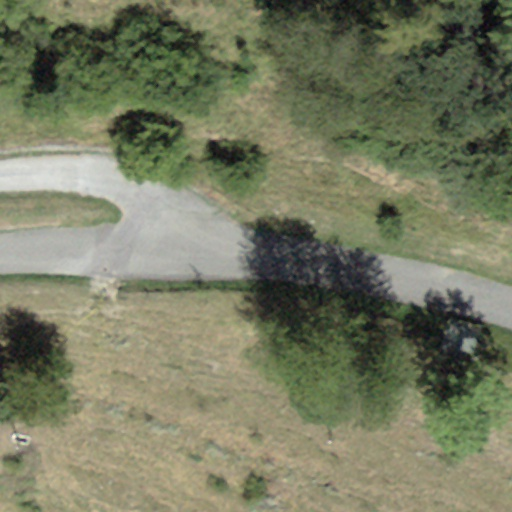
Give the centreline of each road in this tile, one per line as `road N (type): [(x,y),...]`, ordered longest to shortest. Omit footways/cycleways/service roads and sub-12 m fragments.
road 1 (unclassified): [(0,249),(172,247),(312,260),(447,283),(511,305)]
road 2 (track): [(172,247),(135,199),(97,174),(0,167)]
